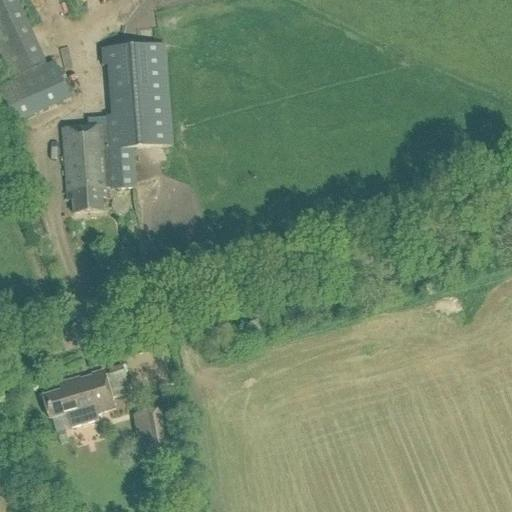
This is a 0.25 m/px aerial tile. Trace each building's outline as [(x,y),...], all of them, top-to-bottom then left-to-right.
[(39,0),(50,23),(78,10),(73,0),(39,0)] [(0,44),(0,83),(0,82),(0,71),(10,67),(0,44)] [(171,151),(165,50),(102,54),(103,70),(110,69),(113,120),(106,120),(106,131),(63,132),(66,183),(74,183),(75,215),(104,214),(104,203),(108,203),(108,196),(136,194),(134,154),(171,151)] [(55,65),(48,68),(11,85),(9,86),(0,89),(0,134),(67,104),(72,102),(66,89),(55,65)] [(0,147),(0,150),(22,201),(38,193),(15,141),(0,147)] [(43,399),(50,418),(66,414),(70,429),(98,422),(97,416),(115,411),(103,370),(90,374),(91,377),(79,381),(79,380),(58,386),(60,394),(43,399)] [(174,388),(160,389),(162,410),(177,409),(174,388)] [(163,411),(143,414),(150,456),(171,452),(163,411)]
